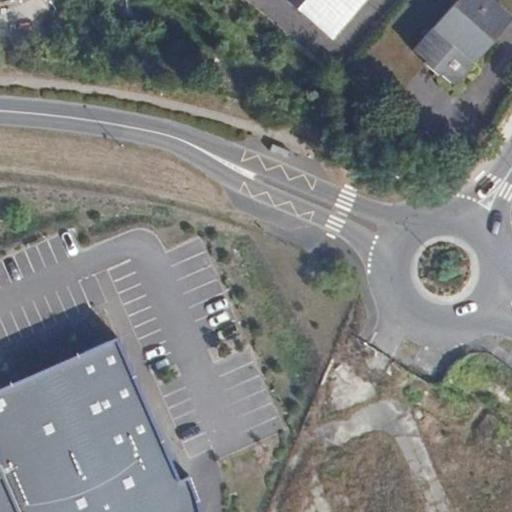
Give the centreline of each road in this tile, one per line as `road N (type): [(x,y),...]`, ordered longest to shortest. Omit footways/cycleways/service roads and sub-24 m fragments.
road 1 (residential): [(396,241),(193,144),(115,123),(0,114)]
road 2 (tertiary): [(396,241),(392,281),(409,309),(440,323),(473,316)]
